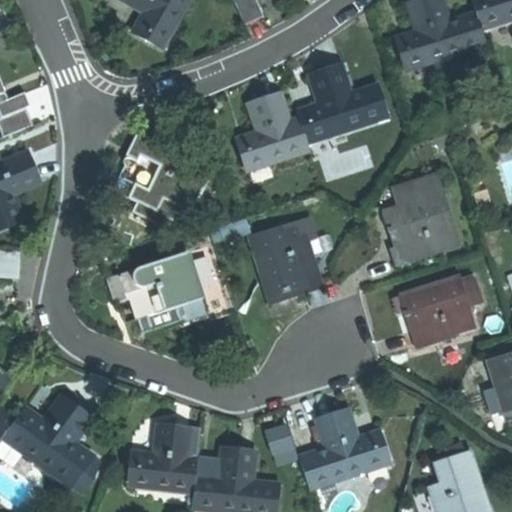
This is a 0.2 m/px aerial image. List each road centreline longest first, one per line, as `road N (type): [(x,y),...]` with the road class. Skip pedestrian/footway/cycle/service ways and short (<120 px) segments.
road 1 (residential): [(76,113),(73,192),(48,299),(59,330),(92,354),(237,399),(330,354)]
road 2 (residential): [(76,113),(205,79),(276,46),(344,0)]
